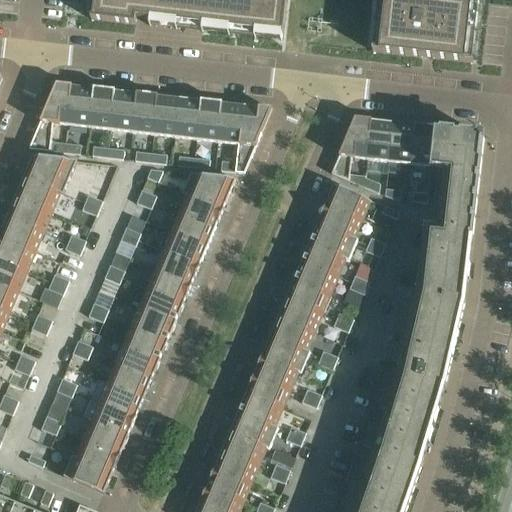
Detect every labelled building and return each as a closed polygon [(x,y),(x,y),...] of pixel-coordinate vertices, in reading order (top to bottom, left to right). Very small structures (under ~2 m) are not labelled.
[(91,0),(89,22),(132,27),(133,20),(146,22),(280,36),(283,0),(91,0)] [(459,0),(377,0),(372,52),(469,62),(475,2),(459,0)] [(68,128),(73,88),(58,86),(30,151),(50,154),(51,144),(53,126),(68,128)] [(94,91),(73,88),(68,128),(90,130),(94,91)] [(116,93),(94,91),(90,130),(111,133),(116,93)] [(137,95),(116,93),(111,133),(133,135),(137,95)] [(159,98),(137,95),(133,135),(154,137),(159,98)] [(180,100),(159,98),(154,137),(175,140),(180,100)] [(201,103),(180,100),(175,140),(197,142),(201,103)] [(223,105),(201,103),(197,142),(218,145),(223,105)] [(244,108),(223,105),(218,145),(239,147),(240,147),(244,108)] [(273,111),(244,108),(240,147),(239,147),(237,165),(236,175),(245,176),(273,111)] [(352,160),(368,162),(372,122),(356,121),(332,176),(349,183),(350,177),(352,160)] [(394,125),(372,122),(368,162),(389,164),(394,125)] [(389,164),(411,167),(415,127),(394,125),(389,164)] [(415,127),(411,167),(432,169),(432,170),(433,171),(437,131),(437,130),(415,127)] [(446,389),(466,304),(484,141),(485,141),(480,135),(480,136),(437,131),(433,171),(440,171),(425,296),(406,379),(381,373),(359,447),(336,511),(407,511),(423,467),(446,389)] [(51,144),(50,154),(65,155),(66,146),(51,144)] [(82,148),(66,146),(65,155),(81,157),(82,148)] [(109,151),(94,149),(93,159),(108,160),(109,151)] [(109,151),(108,160),(124,162),(125,153),(109,151)] [(152,156),(137,154),(136,164),(151,165),(152,156)] [(152,156),(151,165),(167,167),(168,157),(152,156)] [(64,197),(78,164),(33,158),(27,173),(28,173),(26,177),(25,177),(24,180),(61,195),(61,196),(64,197)] [(195,161),(180,159),(178,168),(194,170),(195,161)] [(195,161),(194,170),(209,172),(211,162),(195,161)] [(222,164),(221,173),(236,175),(237,165),(222,164)] [(151,172),(148,180),(159,185),(164,173),(151,172)] [(192,177),(184,196),(223,213),(224,210),(225,206),(226,206),(236,182),(192,177)] [(366,180),(366,179),(350,177),(349,183),(365,190),(366,180)] [(61,195),(24,180),(16,199),(53,215),(61,196),(61,195)] [(365,190),(380,196),(381,186),(366,180),(365,190)] [(326,208),(363,223),(371,204),(372,205),(372,203),(334,187),(328,201),(329,201),(327,205),(326,208)] [(402,193),(386,191),(386,198),(393,202),(401,203),(402,193)] [(157,199),(143,193),(140,199),(155,205),(157,199)] [(429,196),(414,194),(413,204),(428,206),(429,196)] [(223,213),(184,196),(183,197),(186,198),(178,216),(215,232),(216,229),(218,225),(223,213)] [(86,205),(100,211),(103,204),(89,198),(86,205)] [(53,215),(16,199),(10,213),(11,213),(9,217),(8,219),(45,235),(53,215)] [(155,205),(140,199),(137,206),(152,212),(155,205)] [(100,211),(86,205),(82,213),(97,219),(100,211)] [(363,223),(326,208),(321,220),(319,224),(318,226),(355,242),(355,240),(363,223)] [(400,215),(385,209),(382,215),(397,222),(400,215)] [(215,232),(178,216),(171,235),(207,251),(215,232)] [(45,235),(8,219),(2,233),(3,233),(1,237),(0,237),(0,239),(36,255),(45,235)] [(355,242),(318,226),(313,239),(311,243),(310,245),(347,261),(346,262),(349,263),(358,242),(355,240),(355,242)] [(142,236),(127,230),(124,237),(139,243),(142,236)] [(207,251),(171,235),(163,254),(200,269),(201,267),(200,266),(202,262),(207,251)] [(69,245),(84,251),(87,244),(72,237),(69,245)] [(139,243),(124,237),(121,243),(136,250),(139,243)] [(36,255),(0,239),(0,263),(28,275),(36,255)] [(386,247),(372,241),(369,247),(384,253),(386,247)] [(84,251),(69,245),(66,252),(80,258),(84,251)] [(347,261),(310,245),(305,257),(305,258),(304,262),(303,262),(302,264),(339,280),(346,262),(347,261)] [(384,253),(369,247),(366,254),(381,260),(384,253)] [(200,269),(163,254),(155,273),(192,288),(193,285),(192,285),(194,281),(195,281),(200,269)] [(28,275),(0,263),(0,286),(19,295),(28,275)] [(339,280),(302,264),(297,276),(297,277),(296,281),(295,280),(294,283),(331,298),(339,280)] [(126,274),(111,268),(108,274),(123,281),(126,274)] [(192,288),(155,273),(147,291),(184,307),(185,304),(184,304),(186,300),(187,300),(192,288)] [(123,281),(108,274),(105,281),(120,287),(123,281)] [(52,285),(67,291),(70,283),(55,277),(52,285)] [(370,285),(356,278),(353,285),(368,291),(370,285)] [(331,298),(294,283),(289,295),(290,295),(288,300),(287,299),(286,302),(323,317),(331,298)] [(67,291),(52,285),(49,292),(64,298),(67,291)] [(368,291),(353,285),(350,292),(365,298),(368,291)] [(19,295),(0,286),(0,309),(11,315),(19,295)] [(184,307),(147,291),(139,310),(176,326),(177,323),(176,323),(178,319),(179,319),(184,307)] [(323,317),(286,302),(278,320),(315,336),(323,317)] [(110,312),(95,306),(92,313),(107,319),(110,312)] [(11,315),(0,309),(0,333),(3,334),(11,315)] [(176,326),(139,310),(131,329),(168,345),(169,343),(168,342),(170,338),(171,338),(176,326)] [(107,319),(92,313),(89,319),(104,325),(107,319)] [(355,322),(340,316),(337,323),(352,329),(355,322)] [(53,323),(38,317),(35,325),(50,331),(53,323)] [(315,336),(278,320),(273,333),(274,333),(272,337),(271,337),(270,339),(307,355),(308,353),(315,336)] [(352,329),(337,323),(334,329),(349,335),(352,329)] [(50,331),(35,325),(32,332),(47,338),(50,331)] [(168,345),(131,329),(123,348),(160,363),(161,361),(160,361),(162,357),(163,357),(168,345)] [(307,355),(270,339),(265,352),(266,352),(264,356),(263,356),(262,358),(299,374),(302,376),(311,354),(308,353),(307,355)] [(94,350),(79,343),(76,350),(91,356),(94,350)] [(160,363),(123,348),(115,367),(152,382),(153,380),(152,380),(154,376),(155,376),(160,363)] [(91,356),(76,350),(74,357),(88,363),(91,356)] [(339,360),(324,354),(321,360),(336,366),(339,360)] [(36,364),(21,357),(18,365),(33,371),(36,364)] [(299,374),(262,358),(257,371),(258,371),(256,375),(255,375),(255,377),(291,392),(299,374)] [(336,366),(321,360),(318,367),(333,373),(336,366)] [(33,371),(18,365),(15,372),(30,379),(33,371)] [(152,382),(115,367),(107,386),(144,401),(152,382)] [(291,392),(255,377),(249,390),(250,390),(248,394),(247,394),(247,396),(283,411),(291,392)] [(78,387),(63,381),(60,388),(75,394),(78,387)] [(144,401),(107,386),(100,404),(136,420),(137,418),(137,417),(138,413),(139,414),(144,401)] [(75,394),(60,388),(58,394),(72,401),(75,394)] [(323,398),(308,392),(305,399),(320,405),(323,398)] [(283,411),(247,396),(241,409),(242,409),(240,413),(239,413),(239,415),(276,430),(276,429),(283,411)] [(20,404),(5,397),(2,405),(16,411),(20,404)] [(320,405),(305,399),(302,405),(317,411),(320,405)] [(136,420),(100,404),(92,423),(129,439),(129,437),(129,436),(131,432),(136,420)] [(16,411),(2,405),(0,408),(0,412),(13,418),(16,411)] [(276,430),(239,415),(233,427),(234,428),(232,432),(232,431),(231,433),(268,449),(267,450),(270,451),(279,430),(276,429),(276,430)] [(62,425),(48,419),(45,425),(60,432),(62,425)] [(129,439),(92,423),(84,442),(121,457),(122,455),(121,455),(123,451),(129,439)] [(45,425),(42,432),(57,438),(60,432),(45,425)] [(307,436),(292,430),(289,436),(304,442),(307,436)] [(268,449),(231,433),(223,452),(260,468),(267,450),(268,449)] [(304,442),(289,436),(287,443),(301,449),(304,442)] [(121,457),(84,442),(76,459),(73,458),(73,459),(113,476),(114,474),(113,474),(115,470),(121,457)] [(260,468),(223,452),(218,465),(216,469),(215,471),(252,486),(260,468)] [(31,457),(29,464),(43,470),(46,463),(31,457)] [(113,476),(73,459),(65,479),(104,496),(113,476)] [(291,473),(276,467),(274,474),(288,480),(291,473)] [(252,486),(215,471),(210,484),(209,488),(208,488),(207,490),(244,505),(252,486)] [(288,480),(274,474),(271,480),(286,487),(288,480)] [(14,480),(6,476),(1,488),(9,492),(14,480)] [(34,488),(26,485),(21,497),(29,500),(34,488)] [(241,511),(244,505),(207,490),(202,503),(201,507),(200,507),(199,509),(207,511),(241,511)] [(54,496),(46,493),(41,505),(49,509),(54,496)] [(0,499),(0,511),(14,511),(17,506),(0,499)]
